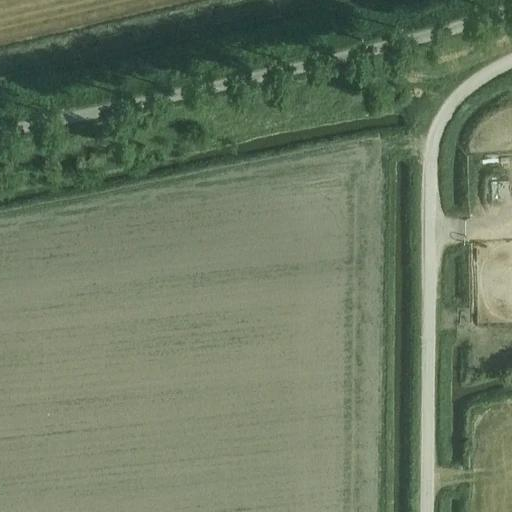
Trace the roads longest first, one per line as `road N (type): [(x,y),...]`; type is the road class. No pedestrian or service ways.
road 1 (unclassified): [(0,131),(402,44),(511,11)]
road 2 (unclassified): [(420,511),(429,151),(452,101),(511,64)]
road 3 (track): [(0,82),(326,0)]
